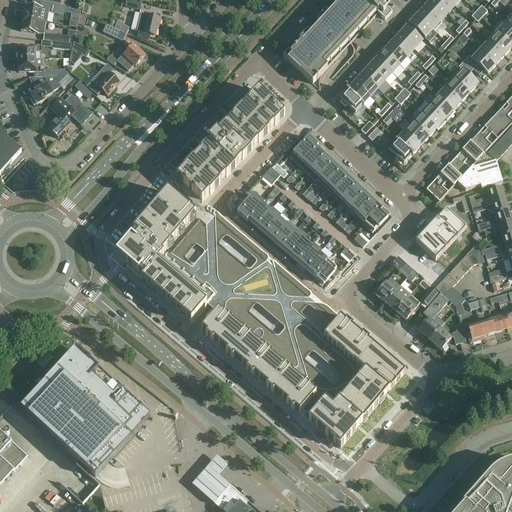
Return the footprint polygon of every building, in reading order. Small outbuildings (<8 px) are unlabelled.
[(342,0),(301,44),(286,61),(313,86),(317,81),(319,80),(318,79),(378,15),(381,17),(385,21),(387,19),(390,16),(392,14),(388,10),(385,7),(391,0),(342,0)] [(447,15),(430,0),(432,2),(425,9),(442,25),(440,23),(447,15)] [(455,7),(446,0),(430,0),(447,15),(455,7)] [(140,11),(142,5),(127,1),(125,8),(140,11)] [(499,3),(496,1),(491,6),(494,9),(499,3)] [(22,12),(21,19),(40,23),(42,14),(47,15),(48,11),(25,6),(24,13),(22,12)] [(441,46),(438,42),(459,18),(458,17),(463,11),(458,7),(425,44),(435,53),(441,46)] [(442,25),(425,9),(418,17),(435,33),(442,25)] [(476,13),(472,18),(475,21),(480,16),(476,13)] [(158,28),(159,28),(161,20),(160,20),(161,16),(152,14),(151,18),(141,15),(136,33),(144,35),(155,38),(158,28)] [(435,33),(418,17),(410,25),(425,40),(432,32),(434,33),(435,33)] [(21,32),(43,36),(46,24),(42,23),(40,23),(21,19),(20,25),(22,26),(21,32)] [(460,28),(464,30),(469,25),(465,22),(460,28)] [(114,30),(126,35),(129,29),(117,23),(114,30)] [(126,35),(114,30),(106,26),(103,34),(123,43),(126,35)] [(511,31),(505,26),(497,34),(496,32),(495,33),(511,48),(511,31)] [(464,30),(460,28),(456,33),(459,36),(464,30)] [(399,37),(414,51),(422,43),(407,29),(399,37)] [(463,36),(466,39),(471,33),(468,30),(463,36)] [(42,42),(73,46),(74,44),(73,44),(72,38),(73,32),(68,31),(67,37),(44,34),(43,42),(42,42)] [(511,48),(495,33),(487,42),(504,57),(511,48)] [(414,51),(399,37),(392,45),(407,59),(414,51)] [(446,43),(449,46),(454,41),(451,38),(446,43)] [(73,46),(42,42),(41,48),(52,49),(52,50),(72,52),(73,46)] [(138,66),(141,63),(140,62),(145,57),(128,42),(123,47),(128,51),(117,63),(128,73),(134,66),(135,68),(137,66),(138,66)] [(504,57),(487,42),(489,44),(481,52),(496,66),(504,57)] [(449,46),(446,43),(441,49),(444,52),(449,46)] [(74,44),(73,46),(72,52),(72,51),(74,52),(86,59),(90,53),(78,46),(74,44)] [(407,59),(392,45),(385,53),(383,51),(400,67),(407,59)] [(399,81),(402,84),(431,54),(422,46),(399,70),(404,75),(399,81)] [(35,61),(35,60),(35,53),(41,53),(41,47),(28,47),(28,48),(19,48),(19,54),(18,54),(18,61),(35,61)] [(400,67),(383,51),(376,59),(375,58),(375,59),(392,75),(400,67)] [(496,66),(481,52),(472,61),(469,58),(464,63),(473,72),(478,66),(488,75),(496,66)] [(427,63),(430,66),(435,61),(432,58),(427,63)] [(392,75),(375,59),(374,59),(375,60),(368,67),(385,83),(392,75)] [(35,61),(18,61),(18,67),(19,67),(19,73),(28,73),(28,74),(34,74),(34,79),(28,79),(29,79),(55,80),(55,79),(63,71),(43,71),(43,73),(41,73),(41,68),(42,68),(42,60),(35,60),(35,61)] [(430,66),(427,63),(422,69),(426,72),(430,66)] [(452,79),(469,95),(478,86),(468,77),(473,72),(464,63),(459,69),(461,70),(452,79)] [(385,83),(368,67),(369,69),(362,77),(378,91),(385,83)] [(428,73),(431,76),(436,71),(433,68),(428,73)] [(63,71),(55,79),(59,85),(68,76),(63,71)] [(413,79),(416,82),(421,77),(418,74),(413,79)] [(107,98),(120,84),(110,75),(103,83),(99,79),(95,84),(99,87),(97,88),(107,98)] [(378,91),(362,77),(355,85),(370,99),(378,91)] [(420,82),(423,85),(428,80),(425,77),(420,82)] [(29,79),(34,91),(47,84),(47,86),(48,87),(51,85),(52,87),(48,89),(51,93),(61,88),(59,85),(55,79),(55,80),(29,79)] [(416,82),(413,79),(408,85),(411,87),(416,82)] [(469,95),(452,79),(452,80),(454,81),(446,89),(444,88),(461,104),(469,95)] [(423,85),(420,82),(415,87),(418,90),(423,85)] [(79,83),(74,88),(78,92),(83,87),(79,83)] [(46,103),(45,101),(46,100),(46,99),(52,96),(51,93),(48,89),(52,87),(51,85),(48,87),(47,86),(35,92),(37,95),(32,97),(32,98),(30,99),(34,107),(36,106),(36,107),(44,103),(44,104),(46,103)] [(370,99),(355,85),(348,92),(347,91),(347,92),(364,108),(364,107),(363,106),(370,99)] [(461,104),(444,88),(436,97),(455,114),(453,112),(461,104)] [(404,91),(399,96),(403,99),(407,93),(404,91)] [(226,179),(236,168),(235,168),(241,161),(242,162),(252,151),(251,150),(258,144),(268,134),(268,133),(274,127),(275,127),(284,117),(258,92),(248,102),(248,103),(242,109),(232,119),(232,120),(226,127),(225,126),(216,136),(216,135),(215,136),(208,142),(208,143),(208,144),(199,153),(200,154),(194,161),(193,160),(183,171),(184,171),(176,179),(202,203),(209,195),(210,196),(220,185),(219,185),(225,178),(226,179)] [(364,108),(347,92),(346,92),(347,93),(340,101),(342,102),(340,104),(345,109),(347,107),(355,115),(362,107),(363,108),(364,108)] [(66,122),(71,117),(82,127),(92,116),(81,105),(71,96),(64,103),(60,100),(51,110),(60,118),(48,131),(58,140),(60,137),(62,140),(66,135),(64,133),(70,126),(66,122)] [(399,96),(394,101),(398,104),(403,99),(399,96)] [(455,114),(436,97),(428,106),(447,123),(455,114)] [(505,133),(511,125),(511,98),(506,105),(502,110),(492,120),(492,121),(505,133)] [(447,123),(428,106),(427,106),(429,108),(421,116),(438,132),(446,124),(447,123)] [(386,114),(383,111),(378,116),(381,119),(386,114)] [(388,118),(391,121),(396,115),(393,112),(388,118)] [(438,132),(421,116),(413,125),(428,139),(436,131),(438,132)] [(391,121),(388,118),(383,123),(386,126),(391,121)] [(483,156),(505,133),(492,121),(484,129),(480,133),(470,144),(483,156)] [(361,132),(365,136),(373,127),(369,123),(361,132)] [(428,139),(413,125),(405,134),(420,148),(428,139)] [(376,130),(368,139),(372,143),(381,134),(376,130)] [(0,176),(21,153),(0,133),(0,176)] [(420,148),(405,134),(397,142),(396,141),(396,142),(413,158),(413,157),(412,156),(420,148)] [(499,142),(508,150),(511,146),(511,145),(504,138),(499,142)] [(318,148),(311,142),(308,139),(307,141),(289,159),(299,168),(316,150),(318,148)] [(413,158),(396,142),(393,139),(385,148),(397,159),(395,161),(401,166),(402,164),(404,166),(412,157),(413,158)] [(495,147),(504,155),(508,150),(499,142),(495,147)] [(461,180),(483,156),(470,144),(462,152),(463,152),(458,157),(449,167),(448,167),(448,168),(461,180)] [(504,155),(495,147),(491,151),(500,159),(504,155)] [(324,157),(316,150),(299,168),(306,175),(324,157)] [(487,156),(496,164),(500,159),(491,151),(487,156)] [(496,164),(487,156),(486,154),(457,185),(465,192),(480,188),(481,192),(502,185),(496,164)] [(316,181),(331,165),(324,157),(306,175),(315,183),(316,181)] [(324,189),(339,172),(331,165),(316,181),(324,189)] [(441,176),(426,192),(439,204),(461,180),(448,168),(441,176)] [(267,174),(276,182),(280,177),(271,170),(267,174)] [(22,177),(27,183),(34,177),(29,171),(22,177)] [(332,196),(334,195),(333,194),(347,180),(339,172),(324,189),(332,196)] [(267,174),(263,179),(272,187),(276,182),(267,174)] [(341,202),(355,187),(347,180),(333,194),(334,195),(341,201),(341,202)] [(341,202),(341,201),(339,203),(348,211),(350,210),(349,209),(363,195),(355,187),(341,202)] [(472,211),(505,201),(501,190),(488,194),(489,199),(475,203),(474,200),(470,202),(472,211)] [(125,246),(116,257),(131,270),(129,272),(191,324),(192,323),(208,304),(216,295),(205,286),(203,289),(167,257),(165,259),(162,257),(195,218),(167,193),(123,245),(125,246)] [(239,213),(237,215),(240,217),(247,223),(249,222),(248,221),(261,206),(262,206),(265,202),(255,194),(239,213)] [(357,216),(371,202),(363,195),(349,209),(350,210),(357,216)] [(465,214),(469,213),(464,198),(452,201),(453,205),(461,203),(465,214)] [(495,216),(508,212),(505,201),(472,211),(474,216),(487,212),(493,210),(495,216)] [(372,204),(371,202),(357,216),(364,224),(365,224),(379,209),(378,209),(372,204)] [(248,221),(249,222),(256,228),(270,213),(269,212),(262,206),(261,206),(248,221)] [(272,209),(269,212),(270,213),(256,228),(265,235),(278,220),(281,217),(272,209)] [(372,234),(377,229),(378,230),(387,221),(386,220),(388,218),(382,213),(379,209),(365,224),(364,224),(363,226),(367,229),(372,234)] [(448,254),(469,231),(448,212),(433,228),(431,226),(425,233),(428,236),(424,239),(422,237),(415,244),(438,265),(445,258),(444,257),(443,257),(442,255),(445,252),(447,253),(448,254)] [(479,234),(511,223),(508,212),(495,216),(497,223),(491,224),(491,223),(477,228),(479,234)] [(265,235),(273,242),(286,227),(278,220),(265,235)] [(501,239),(511,235),(511,225),(511,223),(479,234),(481,233),(482,237),(499,232),(500,233),(501,239)] [(286,227),(273,242),(281,249),(294,234),(286,227)] [(294,234),(281,249),(289,256),(302,241),(294,234)] [(483,257),(511,247),(511,235),(501,239),(496,241),(498,247),(481,252),(483,257)] [(367,245),(358,237),(354,241),(363,249),(367,245)] [(311,248),(310,248),(302,241),(289,256),(297,263),(311,248)] [(311,248),(297,263),(305,271),(320,253),(321,254),(322,252),(313,244),(310,248),(311,248)] [(508,262),(511,260),(511,247),(483,257),(485,257),(487,262),(495,260),(494,258),(501,256),(502,258),(507,257),(508,262)] [(346,250),(342,254),(350,262),(355,258),(346,250)] [(475,254),(478,266),(485,264),(482,257),(483,257),(481,252),(475,254)] [(327,262),(329,261),(321,254),(320,253),(305,271),(314,278),(327,262)] [(466,257),(472,267),(478,266),(475,254),(466,257)] [(460,264),(468,272),(472,267),(466,257),(460,264)] [(401,269),(405,265),(406,265),(405,265),(399,259),(395,264),(401,269)] [(495,261),(487,263),(489,269),(497,267),(495,261)] [(323,286),(325,284),(326,285),(333,278),(335,275),(333,274),(336,271),(336,270),(327,262),(314,278),(323,286)] [(456,268),(464,276),(468,272),(460,264),(456,268)] [(407,280),(413,272),(405,265),(401,269),(399,272),(405,278),(407,280)] [(452,272),(460,280),(464,276),(456,268),(452,272)] [(488,275),(490,279),(502,276),(507,274),(505,269),(500,271),(488,275)] [(412,284),(414,281),(418,276),(413,272),(407,280),(409,281),(412,284)] [(448,277),(456,285),(460,280),(452,272),(448,277)] [(511,272),(511,273),(507,275),(507,274),(502,276),(490,279),(492,286),(506,281),(505,280),(508,279),(508,280),(511,279),(511,272)] [(444,281),(452,289),(456,285),(448,277),(444,281)] [(385,305),(400,288),(390,280),(376,297),(380,301),(379,302),(384,306),(385,305)] [(448,293),(452,290),(452,289),(444,281),(440,286),(448,293)] [(427,308),(429,306),(438,295),(422,282),(420,285),(428,292),(420,302),(427,308)] [(444,298),(448,293),(440,286),(436,290),(444,298)] [(400,288),(385,305),(395,313),(409,296),(400,288)] [(449,302),(456,294),(452,290),(448,293),(444,298),(449,302)] [(453,306),(461,298),(456,294),(449,302),(453,306)] [(409,296),(395,313),(396,314),(395,316),(400,320),(401,318),(405,322),(420,305),(409,296)] [(503,304),(508,302),(506,296),(497,299),(498,304),(499,308),(504,307),(503,304)] [(429,341),(439,329),(444,324),(436,317),(447,304),(438,297),(423,315),(428,320),(417,332),(423,337),(422,338),(427,343),(429,341)] [(461,298),(453,306),(458,310),(465,302),(461,298)] [(485,301),(478,303),(473,304),(476,311),(480,309),(480,308),(487,306),(485,301)] [(217,312),(201,331),(207,336),(206,337),(213,342),(213,341),(227,353),(226,354),(233,360),(234,359),(247,370),(246,371),(253,377),(254,376),(267,387),(266,388),(273,394),(274,393),(287,405),(286,406),(293,411),(294,410),(299,415),(316,396),(312,392),(303,384),(302,384),(292,376),(293,375),(282,366),(281,366),(272,358),(272,357),(262,349),(262,350),(252,341),(241,332),(231,324),(232,323),(222,315),(218,312),(217,312)] [(511,332),(511,314),(508,316),(507,313),(502,315),(507,331),(511,330),(511,333),(511,332)] [(491,321),(495,335),(507,331),(502,315),(490,318),(491,321)] [(340,318),(323,338),(327,341),(327,342),(336,350),(337,349),(344,355),(343,356),(353,364),(353,363),(357,366),(373,347),(368,343),(369,342),(363,336),(362,337),(352,329),(353,328),(346,322),(345,323),(340,318)] [(495,335),(491,321),(485,323),(484,318),(478,319),(480,325),(484,338),(495,335)] [(467,336),(470,345),(481,342),(480,339),(484,338),(480,325),(468,328),(470,335),(467,336)] [(452,334),(455,347),(460,345),(459,341),(465,340),(461,326),(455,328),(456,333),(452,334)] [(439,329),(429,341),(441,352),(442,350),(444,352),(449,345),(447,344),(451,339),(439,329)] [(324,403),(308,422),(340,450),(405,374),(373,347),(357,366),(364,373),(333,410),(324,403)] [(150,419),(76,351),(21,411),(95,479),(102,471),(150,419)] [(0,487),(27,459),(0,433),(0,487)] [(226,466),(215,457),(212,460),(209,463),(207,466),(199,475),(193,483),(190,486),(214,506),(230,488),(225,483),(217,477),(218,476),(223,470),(226,466)] [(511,511),(511,464),(509,465),(507,466),(503,467),(499,469),(497,470),(496,471),(495,472),(493,473),(491,475),(490,476),(488,477),(487,478),(489,480),(471,501),(469,499),(458,511),(511,511)] [(25,487),(28,500),(30,500),(28,493),(37,492),(35,485),(25,487)] [(256,511),(249,505),(249,504),(248,504),(249,503),(248,502),(247,503),(230,489),(231,488),(230,487),(229,488),(214,506),(221,511),(256,511)]
